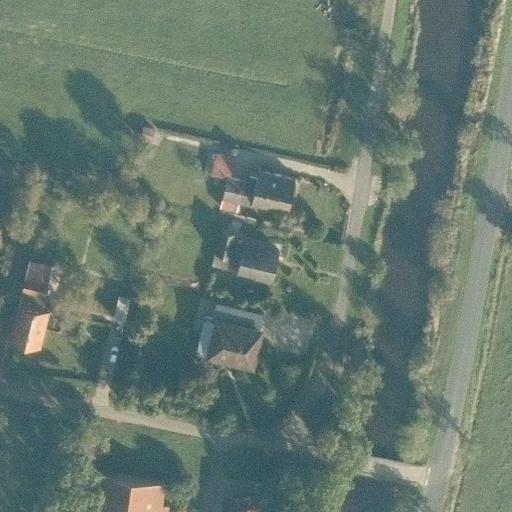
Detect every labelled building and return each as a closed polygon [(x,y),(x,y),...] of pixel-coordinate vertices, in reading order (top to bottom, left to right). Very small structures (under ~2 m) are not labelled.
[(211,149),(207,169),(225,174),(230,154),(211,149)] [(251,179),(247,201),(284,208),(290,176),(254,168),(251,179)] [(247,201),(251,179),(225,174),(221,196),(247,201)] [(234,231),(216,227),(210,251),(228,255),(234,231)] [(234,270),(269,278),(276,247),(241,239),(234,270)] [(25,258),(16,301),(38,305),(45,275),(63,278),(66,266),(25,258)] [(212,314),(257,324),(260,311),(200,298),(197,311),(212,314)] [(16,301),(13,300),(6,338),(38,344),(46,307),(38,305),(16,301)] [(257,324),(212,314),(203,356),(252,366),(261,325),(257,324)] [(163,478),(95,469),(89,511),(173,511),(164,511),(165,502),(160,501),(163,478)] [(264,511),(266,498),(222,492),(219,511),(264,511)]
